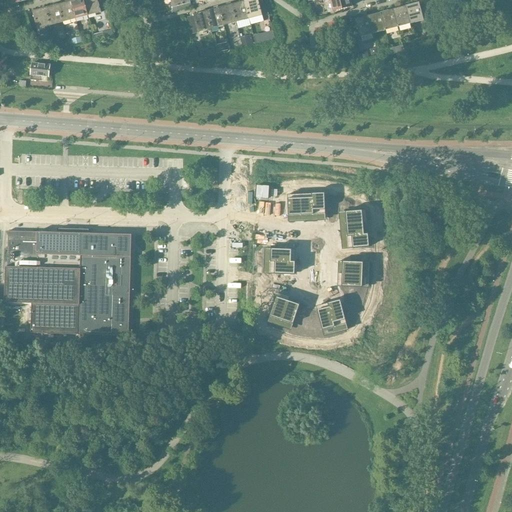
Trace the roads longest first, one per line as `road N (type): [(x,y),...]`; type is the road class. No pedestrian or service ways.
road 1 (secondary): [(511,278),(441,511)]
road 2 (tertiary): [(226,137),(0,120)]
road 3 (residential): [(222,217),(0,211)]
road 4 (secondary): [(463,511),(511,361)]
road 5 (residential): [(305,234),(301,285),(321,295),(333,235),(318,229)]
road 6 (tertiary): [(364,150),(511,179)]
road 7 (tertiary): [(511,156),(364,150)]
road 8 (tertiary): [(364,150),(226,137)]
